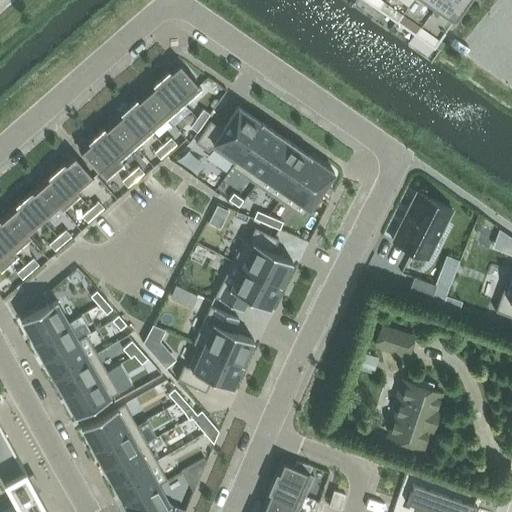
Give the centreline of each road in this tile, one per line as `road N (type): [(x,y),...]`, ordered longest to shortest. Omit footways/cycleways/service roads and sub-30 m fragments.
road 1 (residential): [(0,149),(150,19),(186,11),(395,155)]
road 2 (residential): [(395,155),(231,511)]
road 3 (residential): [(91,511),(0,355)]
